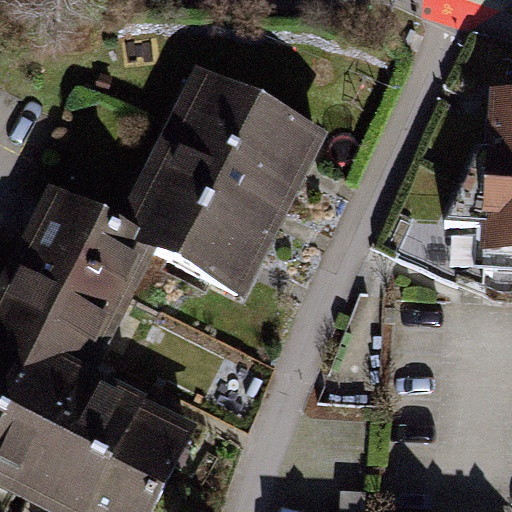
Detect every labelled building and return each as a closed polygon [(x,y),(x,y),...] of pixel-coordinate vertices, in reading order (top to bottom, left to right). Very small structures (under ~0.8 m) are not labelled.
[(118,245),(162,267),(252,310),(331,151),(196,85),(118,245)] [(511,96),(501,96),(494,263),(511,263),(511,96)] [(107,378),(162,267),(118,245),(55,216),(0,326),(107,378)] [(0,353),(0,497),(29,511),(43,511),(104,392),(6,343),(1,354),(0,353)] [(167,511),(204,439),(104,392),(43,511),(167,511)]
